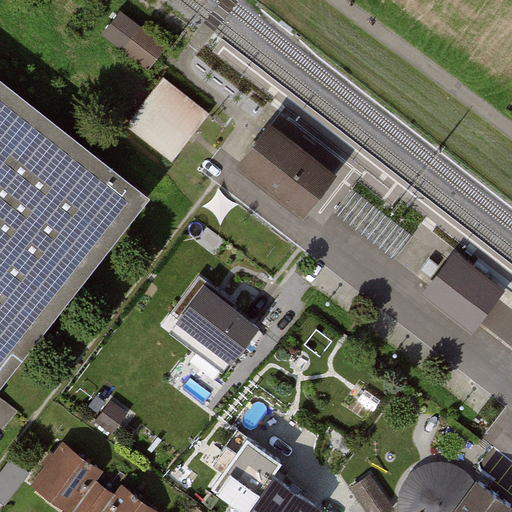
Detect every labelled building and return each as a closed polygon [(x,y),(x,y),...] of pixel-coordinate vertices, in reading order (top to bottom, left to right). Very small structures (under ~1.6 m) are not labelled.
[(161,44),(136,25),(120,44),(145,64),(161,44)] [(202,109),(160,75),(122,121),(165,156),(202,109)] [(0,377),(145,193),(0,79),(0,377)] [(330,171),(269,124),(241,161),(301,208),(330,171)] [(505,298),(451,256),(423,293),(449,313),(477,334),(505,298)] [(214,281),(185,320),(239,361),(268,322),(214,281)] [(100,418),(118,428),(129,408),(111,399),(100,418)] [(223,474),(249,436),(237,428),(210,465),(223,474)] [(57,511),(72,511),(100,470),(61,444),(29,493),(57,511)] [(0,470),(0,497),(10,503),(28,471),(7,459),(0,470)] [(511,511),(511,483),(496,471),(486,484),(482,477),(471,466),(455,461),(439,461),(423,467),(412,479),(406,493),(406,509),(407,511),(511,511)] [(353,483),(371,511),(390,511),(399,507),(374,469),(353,483)] [(273,475),(245,511),(316,511),(319,508),(273,475)] [(151,511),(122,491),(106,511),(151,511)]
